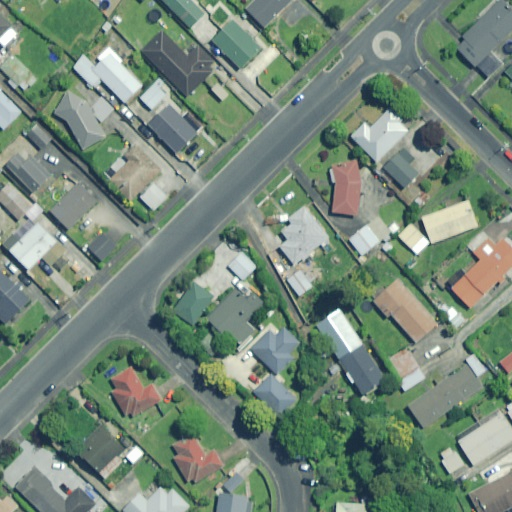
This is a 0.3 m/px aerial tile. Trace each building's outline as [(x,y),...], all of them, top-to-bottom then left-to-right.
[(205,16),(189,0),(160,0),(191,30),(205,16)] [(292,3),(289,0),(254,0),(245,10),(265,30),(292,3)] [(511,32),(511,11),(502,0),(454,46),(487,81),(503,66),(490,53),(511,32)] [(18,35),(0,17),(0,43),(4,48),(18,35)] [(261,49),(232,21),(211,42),(241,70),(261,49)] [(187,99),(207,79),(213,73),(208,68),(213,63),(211,61),(198,48),(188,58),(163,32),(142,52),(187,99)] [(121,62),(108,48),(92,65),(84,57),(73,68),(92,88),(100,79),(125,104),(142,87),(119,64),(121,62)] [(36,80),(12,56),(0,67),(0,69),(10,80),(7,84),(14,90),(18,86),(25,92),(36,80)] [(166,97),(154,85),(140,99),(152,111),(166,97)] [(21,114),(0,89),(0,128),(2,131),(21,114)] [(101,98),(91,108),(86,101),(68,89),(54,111),(68,120),(84,149),(106,137),(99,124),(113,110),(101,98)] [(198,134),(169,103),(147,124),(176,155),(198,134)] [(408,133),(388,112),(370,130),(365,124),(351,138),(377,164),(408,133)] [(130,203),(137,196),(154,213),(169,198),(153,181),(161,172),(136,146),(125,157),(129,161),(109,181),(130,203)] [(42,167),(24,149),(6,167),(36,198),(57,178),(68,167),(55,154),(42,167)] [(418,176),(397,155),(384,169),(405,190),(418,176)] [(347,165),(329,164),(328,185),(334,186),(333,215),(357,216),(358,195),(365,196),(366,178),(359,178),(360,162),(347,161),(347,165)] [(97,203),(78,184),(50,212),(69,231),(97,203)] [(32,208),(10,185),(0,194),(0,203),(19,222),(32,208)] [(478,227),(468,202),(422,219),(432,245),(478,227)] [(329,239),(303,208),(288,221),(291,224),(281,233),(288,241),(280,249),(295,267),(329,239)] [(66,253),(31,218),(3,246),(29,271),(41,259),(51,268),(66,253)] [(391,235),(378,218),(349,241),(362,257),(391,235)] [(423,238),(410,225),(398,237),(417,256),(423,250),(417,244),(423,238)] [(118,247),(104,233),(88,248),(101,263),(118,247)] [(451,290),(470,310),(497,284),(501,287),(509,279),(505,276),(511,269),(511,242),(506,236),(495,247),(488,240),(473,254),(481,261),(451,290)] [(256,268),(241,253),(228,267),(243,282),(256,268)] [(30,301),(0,271),(0,319),(6,326),(30,301)] [(312,288),(299,271),(287,281),(299,298),(312,288)] [(438,324),(397,280),(373,303),(388,319),(390,316),(416,344),(438,324)] [(248,291),(243,296),(235,288),(206,321),(213,327),(198,344),(213,358),(223,347),(234,357),(256,332),(248,324),(264,305),(248,291)] [(464,322),(448,303),(439,310),(456,330),(464,322)] [(386,381),(339,311),(315,326),(362,397),(386,381)] [(298,345),(282,329),(256,356),(277,377),(294,360),(289,355),(298,345)] [(511,372),(511,353),(499,363),(509,375),(511,372)] [(485,373),(473,356),(465,362),(468,365),(408,407),(424,430),(482,389),(475,379),(485,373)] [(144,390),(131,368),(111,381),(117,391),(112,395),(129,422),(162,401),(152,385),(144,390)] [(425,380),(419,370),(399,383),(405,393),(425,380)] [(298,402),(269,375),(252,394),(281,420),(298,402)] [(511,442),(511,431),(499,411),(491,416),(494,420),(458,443),(473,467),(511,442)] [(105,480),(124,462),(118,456),(124,451),(99,425),(74,449),(105,480)] [(173,459),(188,484),(192,481),(194,484),(224,467),(214,450),(205,455),(192,434),(172,446),(178,456),(173,459)] [(463,466),(452,449),(438,457),(450,475),(463,466)] [(67,500),(35,469),(16,489),(39,511),(91,511),(96,507),(78,489),(67,500)] [(244,481),(236,473),(223,486),(231,494),(244,481)] [(511,511),(511,473),(469,495),(476,511),(511,511)] [(161,490),(160,490),(153,483),(140,495),(123,511),(185,511),(190,508),(173,491),(167,496),(161,490)] [(13,511),(18,507),(5,494),(0,499),(0,511),(13,511)] [(246,511),(248,498),(220,494),(217,511),(246,511)]
